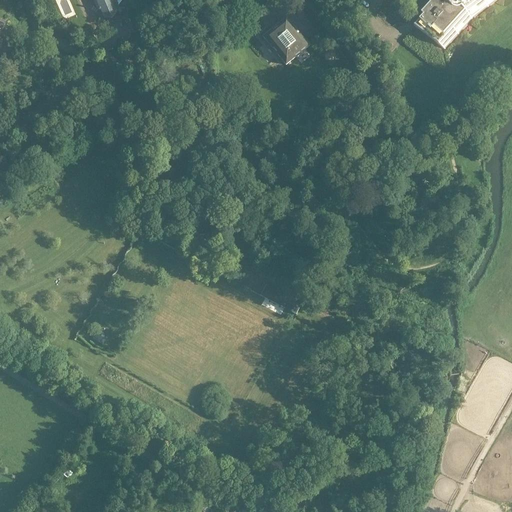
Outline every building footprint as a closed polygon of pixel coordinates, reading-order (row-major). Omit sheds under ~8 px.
[(89,0),(99,21),(111,16),(108,10),(113,8),(113,9),(122,6),(119,0),(89,0)] [(425,26),(421,32),(439,46),(445,50),(447,48),(472,21),(473,20),(498,0),(448,0),(447,2),(445,0),(444,0),(440,5),(437,2),(433,6),(430,4),(426,9),(428,12),(423,18),(422,18),(422,19),(421,20),(421,21),(422,22),(422,23),(422,24),(423,24),(425,26)] [(286,66),(307,48),(309,47),(286,19),(262,37),(263,38),(286,66)] [(329,52),(326,54),(326,59),(331,60),(334,58),(334,53),(329,52)] [(186,246),(145,225),(141,233),(182,254),(186,246)] [(260,296),(295,315),(300,306),(283,297),(284,295),(266,285),(260,296)]
